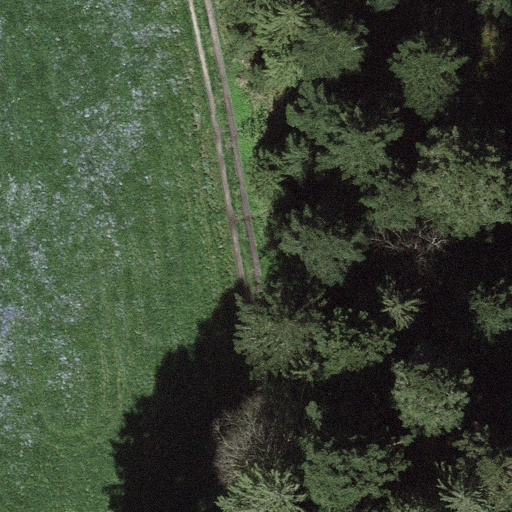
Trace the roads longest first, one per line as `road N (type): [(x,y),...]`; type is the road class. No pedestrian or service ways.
road 1 (track): [(193,0),(237,219),(252,346)]
road 2 (track): [(252,346),(256,511)]
